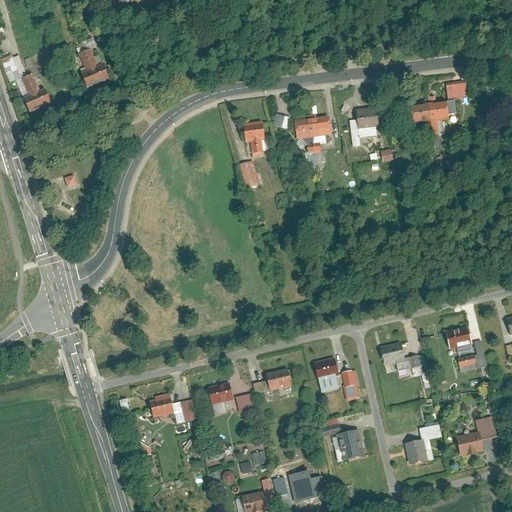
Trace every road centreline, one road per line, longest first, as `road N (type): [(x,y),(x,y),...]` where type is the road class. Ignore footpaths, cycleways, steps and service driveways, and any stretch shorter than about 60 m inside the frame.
road 1 (tertiary): [(59,303),(103,260),(135,152),(190,108),(273,89),(511,60)]
road 2 (residential): [(84,390),(355,328)]
road 3 (tertiary): [(59,303),(0,108)]
road 4 (residential): [(355,328),(396,500)]
road 5 (residential): [(355,328),(511,291)]
road 6 (tertiary): [(122,511),(84,390)]
